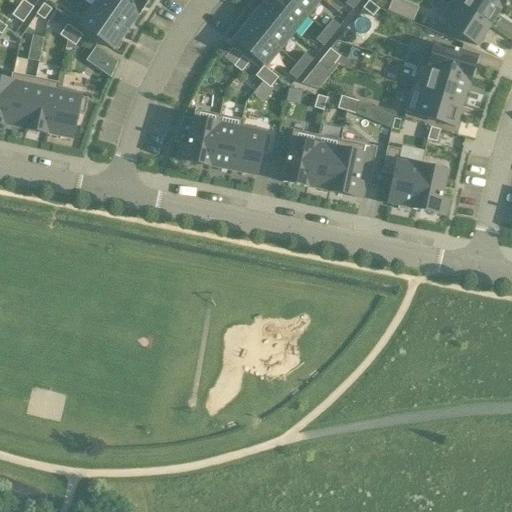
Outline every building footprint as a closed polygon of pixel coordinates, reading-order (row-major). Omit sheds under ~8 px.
[(118,0),(99,0),(93,9),(125,31),(136,14),(137,15),(138,14),(118,0)] [(147,0),(118,0),(138,14),(147,0)] [(292,33),(305,16),(285,0),(267,0),(261,8),(292,33)] [(285,0),(305,16),(318,0),(285,0)] [(348,0),(344,4),(352,11),(361,1),(359,0),(348,0)] [(415,20),(420,7),(401,0),(394,0),(391,11),(415,20)] [(489,26),(500,8),(487,0),(462,0),(458,7),(489,26)] [(487,0),(500,8),(501,8),(505,0),(487,0)] [(22,1),(17,9),(27,16),(33,8),(22,1)] [(378,9),(368,1),(362,9),(372,17),(378,9)] [(51,10),(43,4),(36,15),(44,21),(51,10)] [(489,26),(458,7),(446,27),(476,46),(489,26)] [(261,9),(248,25),(278,50),(292,33),(261,8),(260,9),(261,9)] [(22,24),(27,16),(17,9),(11,16),(22,24)] [(125,31),(93,9),(80,27),(112,49),(125,31)] [(323,31),(331,37),(339,27),(331,21),(323,31)] [(74,31),(66,25),(59,36),(67,41),(74,31)] [(264,67),(278,50),(248,25),(234,43),(263,66),(264,67)] [(74,31),(67,41),(74,47),(82,36),(74,31)] [(331,37),(323,31),(315,41),(323,47),(331,37)] [(434,46),(427,70),(468,82),(475,58),(434,46)] [(323,56),(333,65),(339,57),(329,49),(323,56)] [(304,54),(296,64),(304,70),(312,60),(304,54)] [(327,72),(333,65),(323,56),(317,64),(327,72)] [(241,57),(233,67),(241,73),(249,63),(241,57)] [(112,59),(102,73),(110,78),(117,62),(112,59)] [(304,70),(296,64),(288,74),(296,81),(304,70)] [(255,77),(262,83),(270,72),(264,67),(263,66),(255,77)] [(468,82),(427,70),(421,92),(461,104),(468,82)] [(278,78),(270,72),(262,83),(269,88),(278,78)] [(0,125),(2,126),(2,125),(12,74),(11,74),(9,83),(0,81),(0,125)] [(12,74),(2,125),(24,130),(33,88),(35,79),(12,74)] [(35,79),(33,88),(24,130),(46,135),(46,134),(55,93),(57,84),(35,79)] [(58,84),(57,84),(55,93),(46,134),(71,140),(76,114),(83,115),(87,100),(80,98),(81,93),(57,88),(58,84)] [(461,104),(421,92),(413,116),(454,128),(461,104)] [(326,99),(317,96),(313,109),(322,112),(326,99)] [(336,110),(346,113),(349,100),(340,97),(336,110)] [(358,103),(349,100),(346,113),(355,115),(358,103)] [(208,167),(217,125),(192,120),(187,146),(180,145),(177,161),(208,167)] [(231,172),(239,130),(217,125),(208,167),(231,172)] [(440,131),(430,128),(427,141),(436,144),(440,131)] [(239,130),(231,172),(255,177),(264,135),(239,130)] [(306,188),(306,187),(315,146),(291,141),(282,183),(306,188)] [(337,151),(315,146),(306,187),(329,192),(337,151)] [(412,209),(421,168),(398,163),(400,151),(387,148),(381,173),(393,176),(387,204),(412,209)] [(362,156),(337,151),(329,192),(329,193),(360,199),(364,183),(357,182),(362,156)] [(421,168),(412,209),(412,210),(443,217),(447,200),(440,199),(445,173),(421,168)] [(491,353),(453,358),(456,382),(494,377),(491,353)]
